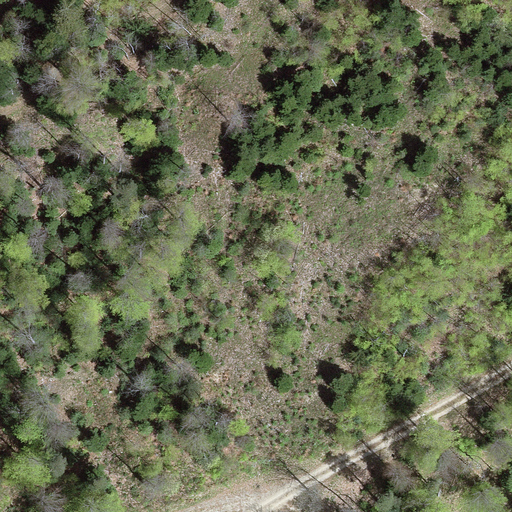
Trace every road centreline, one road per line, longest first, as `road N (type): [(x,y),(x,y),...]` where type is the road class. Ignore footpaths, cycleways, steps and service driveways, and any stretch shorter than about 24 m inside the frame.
road 1 (track): [(262,511),(511,376)]
road 2 (track): [(315,477),(186,511)]
